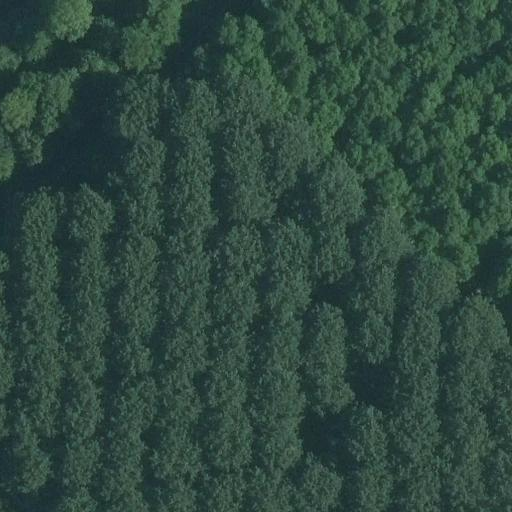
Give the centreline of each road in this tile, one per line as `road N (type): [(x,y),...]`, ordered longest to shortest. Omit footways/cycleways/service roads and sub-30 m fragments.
road 1 (track): [(0,258),(256,0)]
road 2 (track): [(511,353),(478,298),(485,269),(511,242)]
